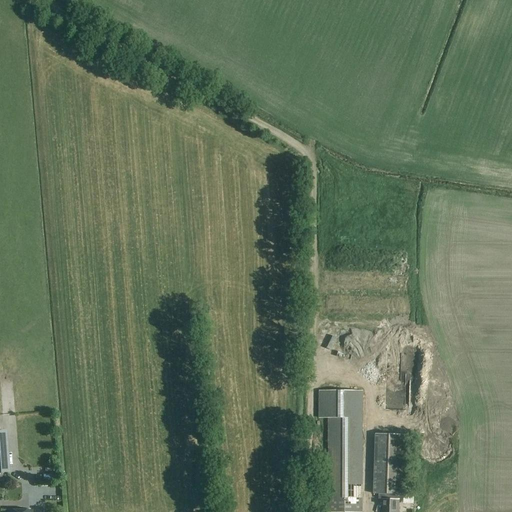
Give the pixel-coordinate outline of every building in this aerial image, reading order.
[(363,311),(379,311),(378,298),(363,298),(363,311)] [(331,321),(354,322),(354,318),(360,318),(360,313),(331,312),(331,321)] [(363,339),(332,340),(332,347),(342,346),(342,352),(363,351),(363,339)] [(417,348),(386,348),(385,409),(416,410),(417,348)] [(452,403),(442,384),(423,394),(432,413),(452,403)] [(420,445),(420,448),(420,452),(422,455),(424,459),(428,461),(431,463),(435,464),(441,463),(445,461),(449,458),(450,456),(452,453),(452,451),(452,450),(452,445),(451,441),(449,438),(447,435),(444,434),(442,433),(439,432),(436,432),(432,432),(429,433),(427,435),(425,437),(423,439),(421,442),(420,445)] [(407,496),(407,437),(374,437),(374,497),(379,496),(379,501),(384,501),(383,511),(399,511),(400,496),(407,496)] [(321,441),(321,457),(331,457),(339,457),(339,441),(321,441)] [(206,474),(195,476),(197,489),(207,487),(206,474)] [(419,504),(419,495),(408,495),(408,504),(419,504)]
